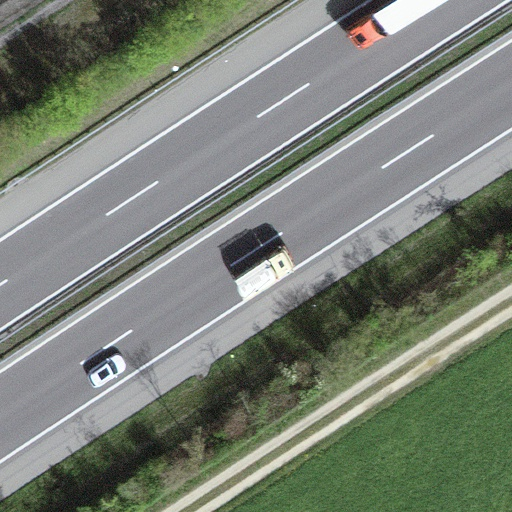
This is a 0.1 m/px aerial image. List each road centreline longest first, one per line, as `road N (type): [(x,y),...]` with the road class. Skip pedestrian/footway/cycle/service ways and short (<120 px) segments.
road 1 (motorway): [(0,417),(511,84)]
road 2 (motorway): [(439,0),(0,284)]
road 3 (track): [(185,511),(511,300)]
